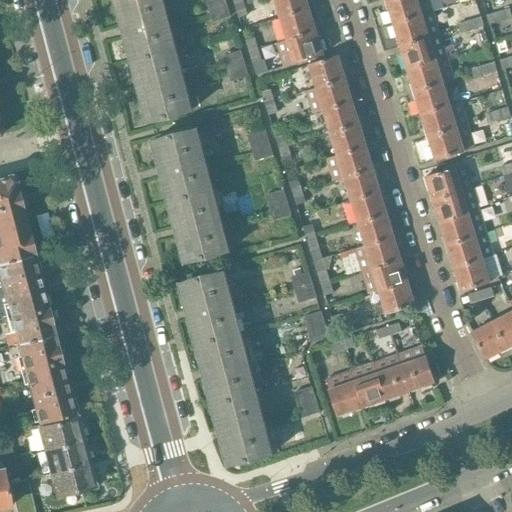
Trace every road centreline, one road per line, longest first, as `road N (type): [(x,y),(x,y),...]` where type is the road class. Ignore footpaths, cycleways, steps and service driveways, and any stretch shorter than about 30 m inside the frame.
road 1 (tertiary): [(177,497),(45,0)]
road 2 (residential): [(488,407),(444,323),(347,0)]
road 3 (tertiary): [(488,407),(225,505)]
